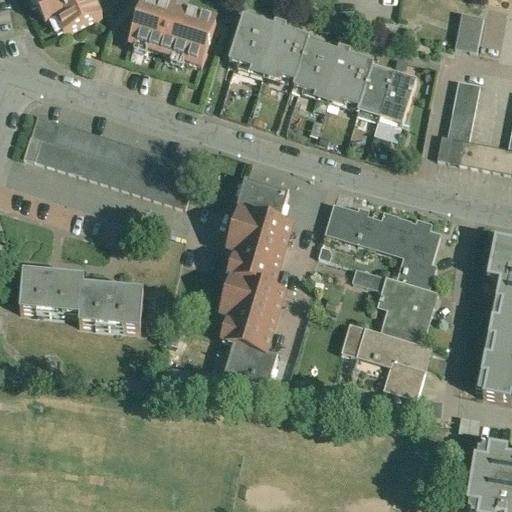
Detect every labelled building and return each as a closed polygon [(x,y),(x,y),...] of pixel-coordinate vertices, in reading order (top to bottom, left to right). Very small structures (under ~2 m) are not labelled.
[(33,0),(46,27),(58,22),(65,38),(103,20),(94,0),(33,0)] [(176,12),(146,3),(132,48),(202,71),(217,25),(185,15),(184,19),(175,16),(176,12)] [(485,22),(463,18),(456,53),(478,58),(485,22)] [(275,32),(245,22),(230,66),(296,87),(308,49),(310,44),(286,36),(287,33),(276,29),(275,32)] [(340,59),(308,49),(296,87),(295,92),(360,112),(373,73),(374,69),(351,62),(352,58),(341,55),(340,59)] [(395,79),(373,73),(360,112),(359,117),(381,124),(395,79)] [(417,86),(395,79),(381,124),(403,131),(417,86)] [(479,89),(458,85),(447,141),(453,142),(464,145),(468,145),(479,89)] [(159,158),(41,121),(35,142),(42,144),(153,179),(159,158)] [(442,140),(438,162),(449,165),(453,142),(447,141),(442,140)] [(35,142),(34,141),(28,164),(36,167),(37,166),(42,144),(35,142)] [(464,145),(453,142),(449,165),(460,167),(464,145)] [(153,179),(42,144),(37,166),(186,212),(193,191),(153,179)] [(468,145),(464,145),(460,167),(471,169),(475,147),(468,145)] [(487,149),(475,147),(471,169),(482,171),(487,149)] [(498,151),(487,149),(482,171),(493,173),(498,151)] [(508,153),(498,151),(493,173),(504,176),(509,153),(508,153)] [(200,170),(159,158),(153,179),(193,191),(200,170)] [(290,196),(252,184),(247,201),(241,200),(236,217),(247,220),(280,230),(290,196)] [(425,235),(414,232),(415,229),(383,219),(380,226),(364,221),(365,219),(335,209),(327,239),(374,254),(407,265),(405,272),(402,272),(400,278),(403,279),(402,283),(396,281),(394,285),(429,295),(436,271),(430,269),(439,241),(424,236),(425,235)] [(280,230),(247,220),(242,237),(235,235),(229,254),(237,257),(233,268),(242,270),(237,284),(241,285),(274,294),(291,233),(280,230)] [(511,252),(491,249),(484,290),(496,292),(475,404),(511,410),(511,252)] [(384,282),(354,273),(350,287),(380,296),(384,282)] [(394,285),(384,282),(380,296),(375,312),(381,314),(383,308),(393,311),(384,340),(420,351),(436,298),(429,295),(394,285)] [(142,299),(84,296),(84,286),(26,283),(23,320),(79,324),(79,332),(140,336),(142,299)] [(274,294),(241,285),(237,300),(231,298),(224,320),(232,322),(229,333),(235,336),(231,349),(241,352),(267,359),(285,298),(274,294)] [(384,340),(351,330),(342,359),(390,374),(383,397),(417,407),(432,355),(420,351),(384,340)] [(267,359),(241,352),(237,366),(231,364),(226,381),(269,394),(278,363),(267,359)] [(417,407),(383,397),(377,418),(412,421),(417,407)] [(455,423),(452,436),(471,439),(473,426),(455,423)] [(511,511),(511,468),(508,468),(509,462),(475,457),(466,511),(511,511)]
